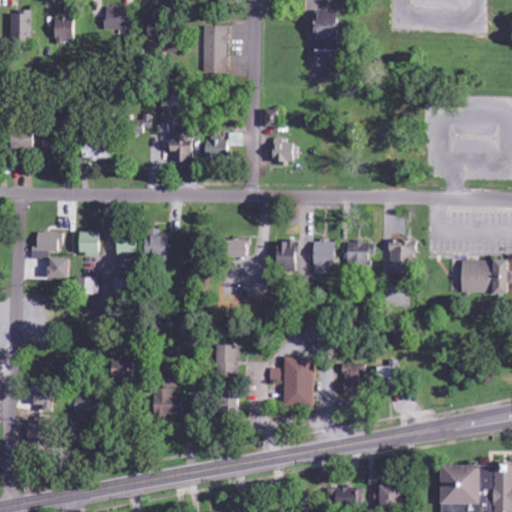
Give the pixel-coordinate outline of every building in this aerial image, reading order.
[(107,8),(107,30),(136,31),(137,8),(107,8)] [(317,60),(329,60),(329,67),(343,67),(344,13),(318,12),(317,60)] [(19,31),(35,30),(34,13),(17,15),(19,31)] [(162,18),(149,19),(149,36),(169,36),(169,27),(163,27),(162,18)] [(79,21),(57,20),(56,45),(70,45),(70,41),(78,41),(79,21)] [(231,28),(207,27),(205,75),(230,76),(231,28)] [(173,162),(197,162),(197,132),(189,132),(189,125),(186,125),(186,98),(162,98),(162,123),(179,123),(179,132),(173,132),(173,162)] [(281,127),(280,110),(269,111),(270,127),(281,127)] [(39,149),(39,132),(17,131),(17,148),(39,149)] [(66,136),(45,135),(44,150),(66,151),(66,136)] [(208,141),(208,162),(233,162),(233,140),(208,141)] [(114,160),(114,142),(87,141),(87,159),(114,160)] [(281,145),(281,161),(297,161),(297,145),(281,145)] [(41,233),(40,248),(35,248),(34,260),(50,260),(50,253),(62,254),(63,233),(41,233)] [(82,255),(104,256),(104,233),(82,233),(82,255)] [(151,236),(150,255),(171,255),(172,237),(151,236)] [(252,258),(253,241),(235,240),(234,257),(252,258)] [(422,241),(393,240),(392,274),(416,275),(417,253),(421,253),(422,241)] [(309,274),(310,248),(299,248),(299,241),(281,241),(280,267),(294,267),(294,273),(309,274)] [(332,267),(339,267),(340,242),(318,241),(316,275),(332,275),(332,267)] [(378,244),(351,243),(350,267),(377,268),(378,244)] [(74,259),(54,259),(53,278),(74,279),(74,259)] [(466,293),(511,294),(511,261),(467,260),(466,293)] [(100,295),(101,278),(82,278),(81,295),(100,295)] [(242,364),(242,346),(221,345),(220,380),(239,380),(239,364),(242,364)] [(318,359),(290,359),(289,408),(316,408),(318,359)] [(139,363),(117,362),(116,378),(138,379),(139,363)] [(370,366),(346,365),(345,398),(369,399),(370,366)] [(402,367),(384,367),(384,386),(394,386),(393,382),(402,382),(402,367)] [(288,369),(272,369),(272,382),(288,383),(288,369)] [(186,388),(186,380),(168,380),(168,389),(186,388)] [(49,411),(58,411),(58,387),(40,386),(39,405),(49,406),(49,411)] [(177,389),(158,390),(159,417),(189,416),(188,395),(177,396),(177,389)] [(242,390),(226,391),(227,414),(243,413),(242,390)] [(78,417),(104,416),(103,398),(77,399),(78,417)] [(52,449),(54,422),(32,421),(30,448),(52,449)] [(446,511),(511,511),(511,465),(446,465),(446,511)] [(378,504),(385,504),(385,510),(407,511),(408,483),(385,483),(385,491),(378,490),(378,504)] [(367,489),(331,489),(331,511),(354,511),(354,505),(367,505),(367,489)]
